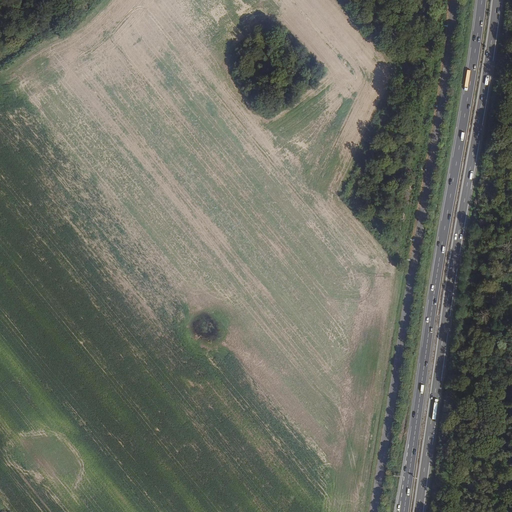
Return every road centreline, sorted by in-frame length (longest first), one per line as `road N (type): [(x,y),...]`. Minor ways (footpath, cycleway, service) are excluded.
road 1 (unclassified): [(453,0),(371,511)]
road 2 (trunk): [(481,0),(401,511)]
road 3 (trunk): [(417,511),(496,0)]
